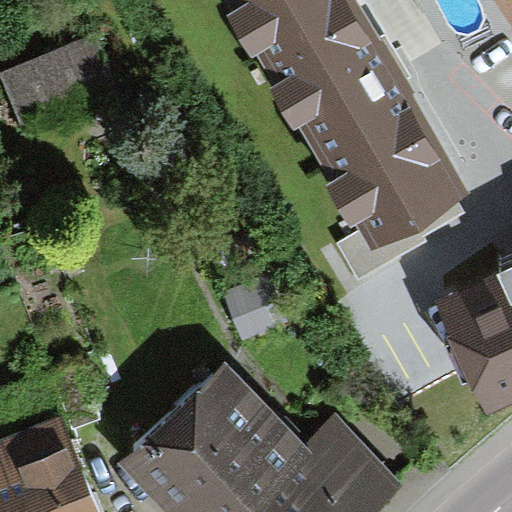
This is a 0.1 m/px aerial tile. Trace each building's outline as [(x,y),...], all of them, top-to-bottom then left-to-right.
[(370,0),(238,0),(368,229),(469,172),(370,0)] [(511,0),(488,0),(507,33),(511,29),(511,0)] [(6,88),(32,148),(123,109),(97,49),(6,88)] [(511,264),(442,295),(488,400),(511,389),(511,264)] [(376,511),(404,485),(336,414),(306,443),(227,360),(119,463),(166,511),(376,511)] [(0,448),(0,511),(105,511),(70,422),(0,448)]
